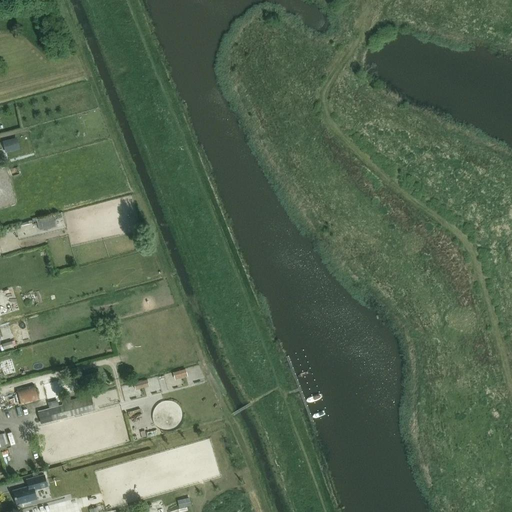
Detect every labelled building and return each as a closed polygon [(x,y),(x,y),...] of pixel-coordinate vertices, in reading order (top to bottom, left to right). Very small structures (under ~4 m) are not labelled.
[(17,137),(6,140),(10,152),(20,149),(17,137)] [(63,214),(44,220),(47,229),(66,224),(63,214)] [(11,341),(2,344),(4,350),(13,347),(11,341)] [(185,369),(173,372),(175,380),(188,376),(185,369)] [(138,389),(152,385),(149,378),(136,382),(138,389)] [(34,386),(16,391),(20,404),(37,399),(34,386)] [(41,425),(95,411),(91,396),(63,403),(64,405),(38,412),(41,425)] [(27,480),(29,487),(13,491),(17,505),(37,500),(35,490),(48,487),(45,475),(27,480)]
